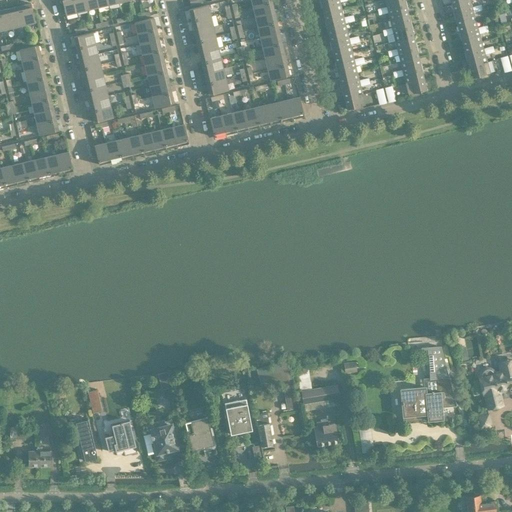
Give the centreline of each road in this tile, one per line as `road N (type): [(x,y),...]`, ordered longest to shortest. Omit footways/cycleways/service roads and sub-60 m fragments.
road 1 (residential): [(0,497),(169,494),(511,463)]
road 2 (residential): [(86,177),(44,0)]
road 3 (residential): [(201,150),(165,0)]
road 4 (residential): [(320,122),(452,96)]
road 5 (residential): [(320,122),(290,0)]
road 6 (residential): [(201,150),(320,122)]
